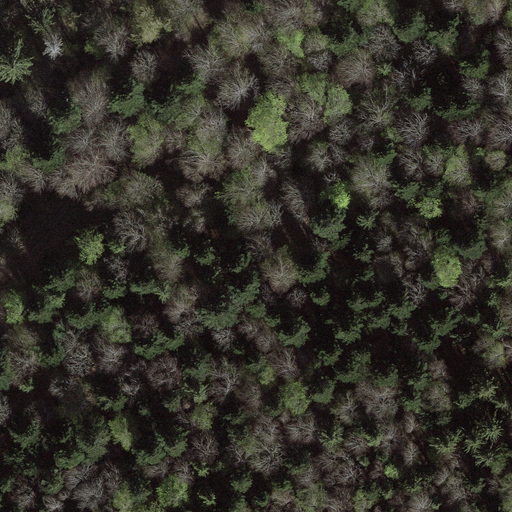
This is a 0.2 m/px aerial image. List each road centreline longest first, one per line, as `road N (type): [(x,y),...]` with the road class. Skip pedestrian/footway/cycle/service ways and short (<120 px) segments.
road 1 (track): [(50,228),(289,131),(511,23)]
road 2 (track): [(0,284),(50,228),(110,129),(214,0)]
